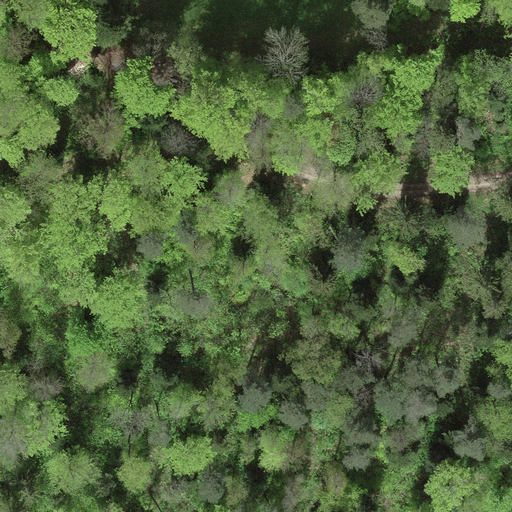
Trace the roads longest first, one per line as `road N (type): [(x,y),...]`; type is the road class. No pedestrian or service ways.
road 1 (track): [(71,0),(120,83),(349,187),(455,186),(511,176)]
road 2 (track): [(120,83),(0,164)]
